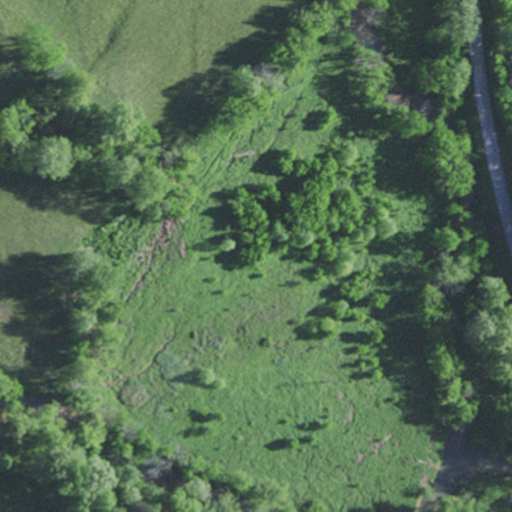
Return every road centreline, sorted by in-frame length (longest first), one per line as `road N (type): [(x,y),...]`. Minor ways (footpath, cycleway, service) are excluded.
road 1 (primary): [(472,0),(491,141),(511,223)]
road 2 (residential): [(0,458),(132,511)]
